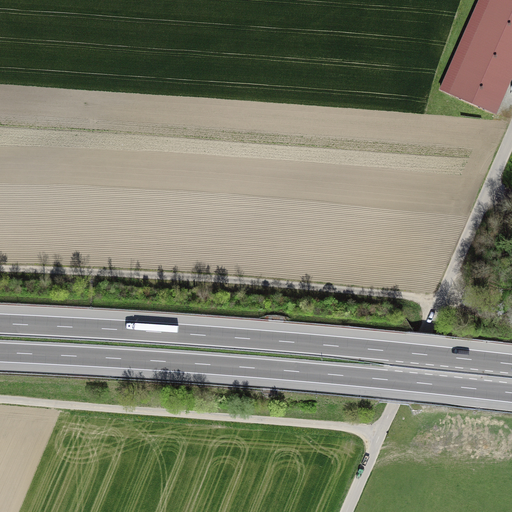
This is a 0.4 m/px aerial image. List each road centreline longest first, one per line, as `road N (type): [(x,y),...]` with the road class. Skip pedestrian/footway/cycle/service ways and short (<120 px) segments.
road 1 (motorway): [(511,364),(0,323)]
road 2 (motorway): [(0,352),(511,392)]
road 3 (tertiary): [(511,135),(346,511)]
road 4 (track): [(380,433),(0,399)]
